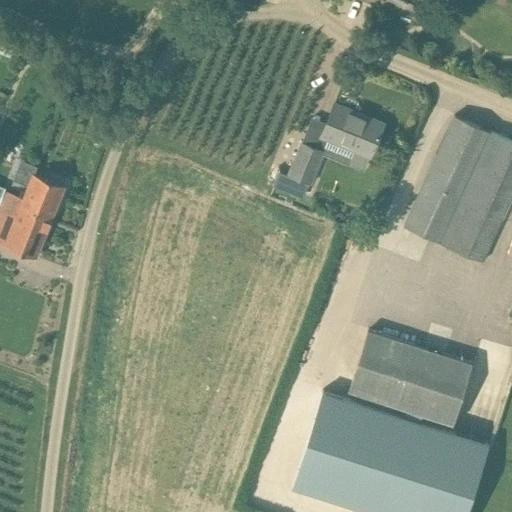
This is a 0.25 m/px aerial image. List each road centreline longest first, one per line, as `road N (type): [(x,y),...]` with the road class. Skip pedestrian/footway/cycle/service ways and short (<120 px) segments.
road 1 (unclassified): [(65,396),(105,195),(152,89),(181,47),(210,26),(310,8)]
road 2 (unknown): [(450,85),(373,268),(462,304),(483,283),(511,213)]
road 3 (unclassified): [(511,110),(340,39),(310,8)]
